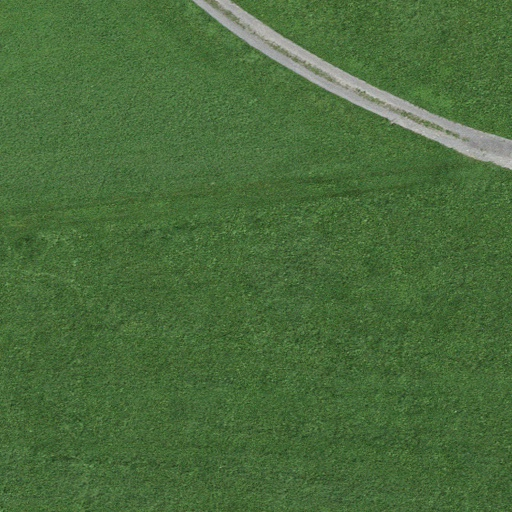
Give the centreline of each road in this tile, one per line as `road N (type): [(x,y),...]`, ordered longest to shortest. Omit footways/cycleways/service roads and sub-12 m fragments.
road 1 (track): [(0,221),(511,167)]
road 2 (track): [(214,0),(308,73),(511,152)]
